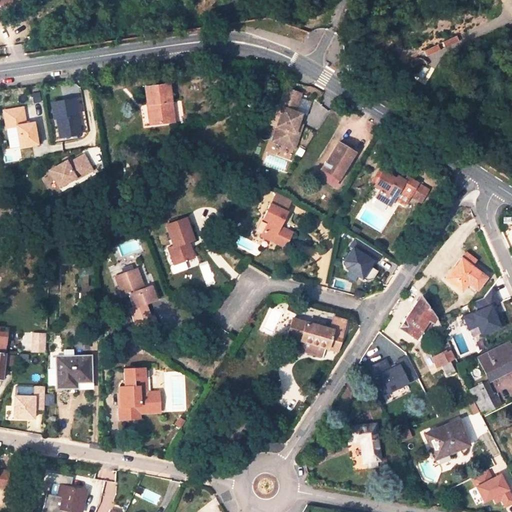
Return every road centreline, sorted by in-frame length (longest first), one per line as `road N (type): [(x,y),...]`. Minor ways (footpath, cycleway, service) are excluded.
road 1 (tertiary): [(0,71),(184,43),(258,45),(299,62),(475,172)]
road 2 (residential): [(281,465),(475,172)]
road 3 (residential): [(0,438),(239,481)]
